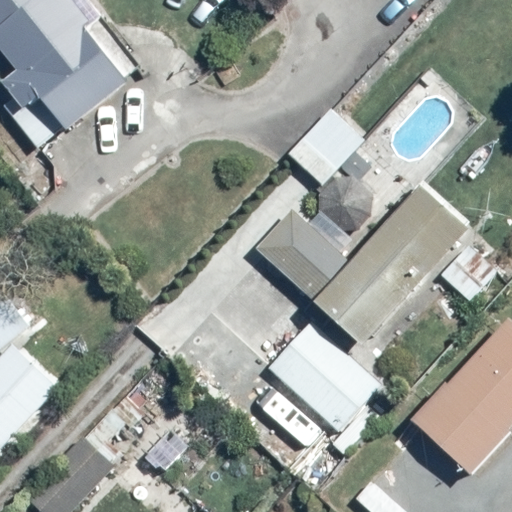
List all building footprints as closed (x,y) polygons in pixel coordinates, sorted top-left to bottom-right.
[(79,0),(0,0),(0,61),(56,135),(136,73),(79,0)] [(363,139),(328,108),(285,156),(320,187),(363,139)] [(364,237),(387,213),(343,171),(312,203),(324,215),(333,206),(364,237)] [(370,401),(386,384),(352,352),(464,235),(413,186),(387,213),(364,237),(342,260),(287,207),(248,247),(306,302),(302,307),(314,319),(287,347),(293,353),(273,375),(336,435),(329,442),(343,457),(384,415),(370,401)] [(0,447),(59,388),(12,346),(26,334),(0,302),(0,447)] [(511,324),(428,411),(489,470),(511,446),(511,324)] [(123,454),(96,427),(23,501),(34,511),(77,511),(119,469),(113,464),(123,454)] [(373,479),(353,502),(364,511),(410,511),(411,511),(373,479)]
